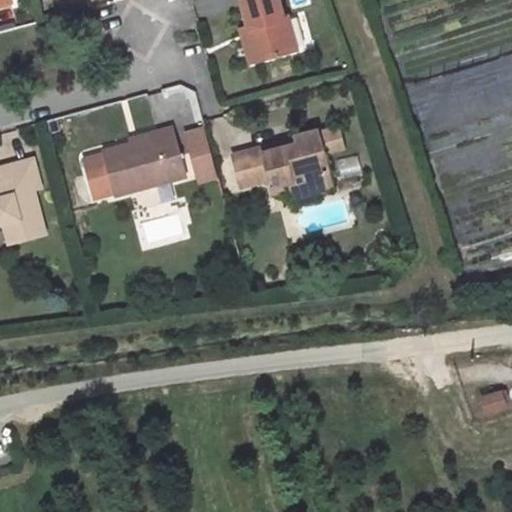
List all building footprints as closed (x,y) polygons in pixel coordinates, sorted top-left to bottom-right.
[(240,0),(248,27),(257,60),(296,49),(287,16),(283,17),(278,0),(240,0)] [(257,60),(248,27),(241,29),(250,62),(257,60)] [(103,151),(115,195),(186,175),(172,127),(157,131),(158,136),(130,144),(103,151)] [(199,182),(218,177),(205,127),(185,132),(199,182)] [(281,143),(234,155),(241,185),(269,177),(271,185),(290,180),(292,187),(294,197),(312,192),(331,187),(328,174),(325,165),(322,152),(342,147),(337,128),(317,133),(316,131),(296,136),(296,139),(298,143),(282,147),(281,143)] [(129,139),(130,144),(158,136),(157,131),(129,139)] [(296,139),(281,143),(282,147),(298,143),(296,139)] [(45,233),(33,189),(40,187),(32,159),(0,167),(0,171),(2,179),(0,179),(0,223),(3,222),(9,243),(45,233)] [(290,180),(271,185),(273,192),(292,187),(290,180)] [(312,192),(294,197),(296,204),(314,199),(312,192)] [(501,393),(482,398),(485,410),(504,405),(501,393)]
